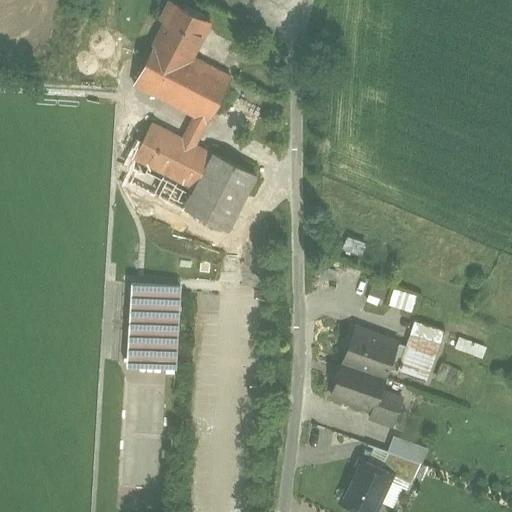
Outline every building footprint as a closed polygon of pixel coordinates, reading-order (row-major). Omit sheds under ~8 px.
[(198,105),(215,113),(238,64),(202,47),(219,11),(196,0),(173,0),(153,43),(137,76),(198,105)] [(141,40),(123,40),(123,64),(140,64),(141,40)] [(198,105),(188,126),(205,134),(215,113),(198,105)] [(199,180),(218,140),(205,134),(188,126),(156,110),(136,150),(149,156),(199,180)] [(238,222),(266,163),(218,140),(199,180),(191,196),(189,199),(238,222)] [(191,196),(199,180),(149,156),(141,172),(191,196)] [(396,270),(381,265),(376,280),(385,284),(391,285),(396,270)] [(188,273),(139,271),(136,352),(184,354),(188,273)] [(424,282),(398,273),(392,290),(419,299),(424,282)] [(383,291),(385,284),(376,280),(374,280),(372,287),(383,291)] [(473,309),(461,305),(452,331),(463,335),(473,309)] [(451,317),(422,307),(417,320),(447,330),(451,317)] [(402,340),(356,323),(330,394),(372,410),(368,420),(393,430),(402,405),(382,397),(402,340)] [(486,355),(488,344),(462,339),(460,350),(486,355)] [(420,430),(415,445),(427,450),(432,435),(420,430)] [(402,460),(419,467),(427,450),(415,445),(394,438),(387,453),(402,460)] [(387,453),(365,443),(344,489),(381,506),(402,460),(387,453)] [(419,467),(402,460),(381,506),(380,508),(389,511),(402,511),(422,469),(419,467)]
